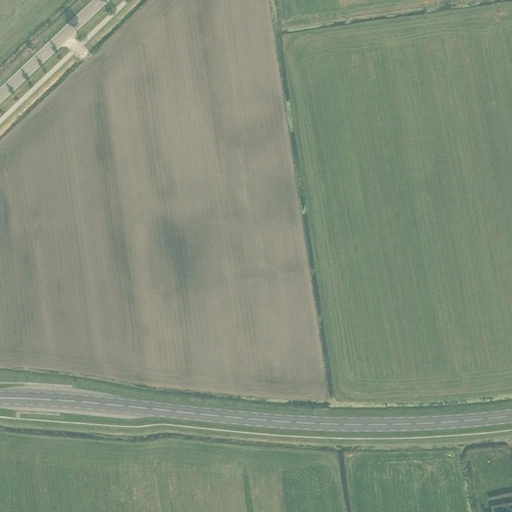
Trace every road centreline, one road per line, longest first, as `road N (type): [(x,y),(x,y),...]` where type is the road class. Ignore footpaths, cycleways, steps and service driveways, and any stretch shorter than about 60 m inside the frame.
road 1 (primary): [(511,416),(324,425),(0,398)]
road 2 (tertiary): [(0,96),(101,0)]
